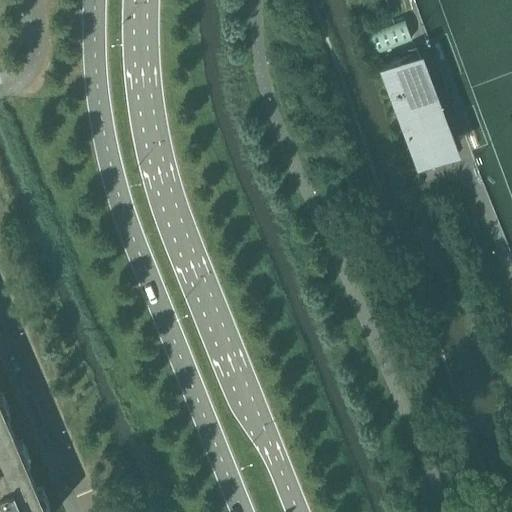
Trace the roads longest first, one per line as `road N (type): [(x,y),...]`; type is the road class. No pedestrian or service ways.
road 1 (secondary): [(297,511),(169,186),(151,101),(147,0)]
road 2 (secondary): [(93,0),(96,94),(115,186),(241,511)]
road 3 (residential): [(89,511),(0,299)]
